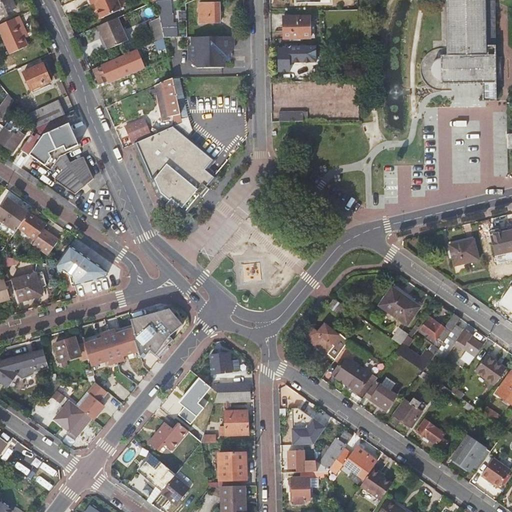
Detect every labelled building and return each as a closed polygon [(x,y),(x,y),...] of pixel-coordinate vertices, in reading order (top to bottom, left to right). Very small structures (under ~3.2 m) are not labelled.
[(16,8),(12,0),(0,0),(0,13),(1,15),(16,8)] [(119,0),(91,0),(100,19),(123,8),(119,0)] [(220,0),(202,0),(202,22),(221,22),(220,0)] [(497,101),(496,55),(488,55),(485,0),(445,0),(446,55),(441,55),(441,59),(439,59),(437,60),(434,62),(432,65),(431,68),(431,72),(431,74),(433,76),(436,79),(441,82),(442,84),(483,83),(483,101),(486,101),(497,101)] [(496,55),(495,0),(485,0),(488,55),(496,55)] [(311,37),(311,16),(285,16),(285,37),(311,37)] [(22,17),(0,26),(0,27),(11,54),(29,47),(26,39),(21,27),(25,25),(22,17)] [(121,17),(100,26),(110,49),(131,40),(121,17)] [(162,17),(166,38),(179,38),(179,28),(177,28),(177,17),(162,17)] [(21,27),(26,39),(31,37),(25,25),(21,27)] [(78,36),(87,55),(107,46),(98,27),(78,36)] [(234,36),(196,37),(196,46),(192,46),(193,62),(200,68),(227,67),(227,59),(234,51),(234,36)] [(317,45),(279,46),(280,72),(292,72),(291,65),(318,64),(317,45)] [(132,55),(118,61),(121,67),(135,61),(132,55)] [(96,70),(103,87),(125,77),(121,67),(118,61),(96,70)] [(53,82),(45,64),(26,72),(33,90),(53,82)] [(150,85),(143,70),(129,77),(136,92),(150,85)] [(154,79),(157,86),(165,82),(169,81),(166,74),(154,79)] [(165,82),(171,108),(173,107),(169,91),(175,89),(174,86),(176,84),(175,78),(169,81),(165,82)] [(157,86),(165,121),(173,119),(173,116),(171,108),(165,82),(157,86)] [(171,108),(173,116),(176,115),(182,113),(179,98),(176,84),(174,86),(175,89),(169,91),(173,107),(171,108)] [(16,101),(11,95),(0,110),(0,117),(3,119),(16,101)] [(179,98),(182,113),(184,118),(190,117),(186,97),(179,98)] [(27,115),(38,127),(67,115),(60,100),(27,115)] [(281,111),(281,121),(304,121),(304,111),(281,111)] [(182,113),(176,115),(179,125),(184,122),(184,118),(182,113)] [(38,127),(23,149),(54,172),(59,166),(62,169),(67,162),(70,161),(68,154),(81,148),(67,115),(38,127)] [(128,126),(136,144),(137,143),(152,137),(145,119),(128,126)] [(0,124),(0,140),(14,151),(26,134),(24,133),(17,128),(9,123),(5,129),(0,124)] [(17,128),(24,133),(28,128),(21,123),(17,128)] [(152,137),(137,143),(159,196),(168,203),(167,206),(171,211),(175,211),(178,208),(186,214),(201,196),(202,198),(210,189),(208,187),(217,178),(208,170),(216,160),(204,150),(200,155),(185,142),(189,137),(176,126),(152,137)] [(200,155),(204,150),(189,137),(185,142),(200,155)] [(67,162),(62,169),(66,171),(59,181),(78,194),(95,179),(84,158),(71,163),(70,161),(67,162)] [(18,228),(28,214),(7,199),(2,207),(5,210),(0,217),(0,220),(16,232),(18,228)] [(45,227),(28,214),(18,228),(35,240),(32,244),(48,256),(58,241),(43,230),(45,227)] [(511,253),(511,231),(494,236),(499,256),(511,253)] [(482,259),(477,240),(452,246),(457,265),(482,259)] [(107,272),(70,246),(59,263),(63,263),(68,266),(65,270),(72,276),(75,286),(107,277),(107,272)] [(18,263),(20,260),(0,255),(0,258),(2,267),(18,263)] [(37,274),(37,273),(13,280),(19,302),(43,295),(41,288),(39,280),(41,279),(42,281),(45,280),(43,272),(37,274)] [(0,301),(11,299),(6,279),(0,280),(0,301)] [(394,288),(421,307),(424,303),(397,284),(394,288)] [(511,310),(511,286),(510,285),(499,302),(511,310)] [(409,324),(421,307),(394,288),(382,305),(409,324)] [(342,315),(348,308),(336,300),(331,307),(342,315)] [(143,346),(155,356),(162,348),(172,340),(169,336),(182,325),(169,309),(165,310),(164,307),(156,309),(157,312),(131,320),(132,323),(133,325),(134,329),(136,336),(141,332),(143,336),(150,330),(147,327),(149,326),(155,333),(148,340),(143,346)] [(358,326),(363,318),(355,313),(349,321),(358,326)] [(462,318),(456,314),(446,328),(452,333),(457,326),(462,318)] [(452,333),(446,328),(432,318),(422,330),(443,345),(448,338),(452,333)] [(330,323),(329,325),(339,332),(340,331),(330,323)] [(306,338),(327,354),(335,345),(332,344),(339,335),(338,334),(339,332),(329,325),(328,326),(325,324),(319,332),(314,328),(306,338)] [(133,325),(115,330),(117,334),(134,329),(133,325)] [(477,355),(484,346),(471,337),(472,336),(457,326),(452,333),(448,338),(456,343),(457,341),(477,355)] [(392,338),(403,345),(410,335),(400,328),(392,338)] [(136,336),(134,329),(117,334),(115,330),(100,335),(101,340),(84,345),(91,366),(104,362),(108,361),(109,365),(124,361),(123,356),(126,355),(138,352),(135,341),(137,340),(136,336)] [(101,340),(100,335),(83,340),(84,345),(101,340)] [(338,347),(343,351),(346,346),(350,340),(345,336),(338,347)] [(60,363),(80,357),(75,339),(55,344),(60,363)] [(31,351),(43,348),(41,340),(29,343),(31,351)] [(350,340),(346,346),(357,353),(361,347),(350,340)] [(368,361),(372,355),(361,347),(357,353),(368,361)] [(408,359),(398,352),(394,357),(404,364),(408,359)] [(213,373),(231,371),(229,353),(211,356),(213,373)] [(496,384),(507,368),(488,354),(476,371),(496,384)] [(0,380),(8,386),(18,372),(0,359),(0,380)] [(357,395),(364,400),(366,397),(375,384),(366,377),(369,374),(351,362),(350,365),(344,361),(334,375),(359,393),(357,395)] [(425,371),(421,376),(443,391),(446,386),(425,371)] [(511,404),(511,372),(497,393),(511,404)] [(389,379),(384,387),(394,393),(399,386),(389,379)] [(375,384),(366,397),(387,412),(398,396),(394,393),(384,387),(377,382),(375,384)] [(218,384),(218,393),(249,391),(249,383),(218,384)] [(100,402),(107,393),(96,384),(77,406),(85,413),(91,418),(94,420),(100,412),(99,411),(104,405),(100,402)] [(249,391),(218,393),(215,402),(250,400),(249,391)] [(476,415),(480,410),(465,399),(461,404),(476,415)] [(69,433),(85,413),(77,406),(70,400),(54,420),(69,433)] [(423,412),(407,400),(396,415),(412,427),(423,412)] [(484,413),(496,422),(501,415),(488,406),(484,413)] [(315,445),(327,428),(299,409),(293,409),(294,446),(315,445)] [(219,436),(247,435),(246,410),(224,411),(224,426),(219,427),(219,436)] [(85,413),(69,433),(75,438),(91,418),(85,413)] [(431,440),(444,450),(449,443),(442,438),(445,434),(440,431),(443,425),(436,420),(432,425),(426,420),(418,431),(426,436),(424,439),(429,443),(431,440)] [(192,422),(186,430),(201,443),(203,436),(205,432),(192,422)] [(186,430),(179,425),(175,430),(166,423),(150,443),(158,450),(165,441),(172,447),(186,430)] [(345,449),(354,437),(347,432),(341,442),(338,439),(332,448),(318,467),(318,472),(330,472),(338,460),(343,453),(345,449)] [(477,472),(491,452),(468,437),(453,459),(469,471),(471,468),(477,472)] [(318,467),(332,448),(328,445),(317,462),(318,467)] [(366,480),(374,468),(379,462),(359,448),(353,455),(351,459),(343,453),(338,460),(366,480)] [(353,455),(345,449),(343,453),(351,459),(353,455)] [(296,468),(297,473),(301,473),(305,473),(304,450),(289,450),(290,468),(296,468)] [(221,479),(247,478),(246,453),(220,454),(221,479)] [(482,476),(499,488),(511,471),(495,459),(482,476)] [(176,473),(169,468),(168,469),(171,472),(170,473),(158,463),(146,477),(162,490),(174,475),(176,473)] [(20,466),(15,473),(21,476),(26,470),(20,466)] [(21,476),(29,482),(35,473),(27,468),(26,470),(21,476)] [(361,487),(382,501),(393,485),(379,475),(380,473),(374,468),(366,480),(361,487)] [(174,475),(162,490),(160,492),(176,505),(189,489),(174,475)] [(301,480),(301,478),(294,478),(294,500),(312,500),(311,479),(310,480),(301,480)] [(245,511),(244,485),(222,486),(223,511),(245,511)] [(153,491),(146,500),(151,503),(158,495),(153,491)] [(0,501),(0,511),(11,511),(13,510),(0,501)] [(406,511),(390,501),(382,511),(406,511)]
